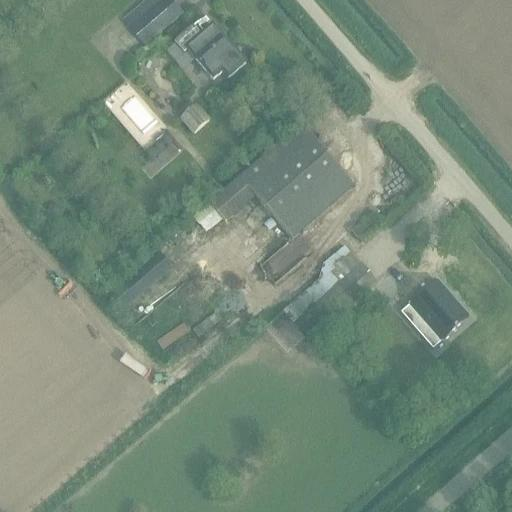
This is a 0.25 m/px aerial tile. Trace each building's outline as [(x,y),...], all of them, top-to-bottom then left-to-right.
[(144,47),(182,14),(170,0),(161,0),(128,29),(144,47)] [(228,80),(245,65),(213,28),(204,35),(196,25),(174,44),(184,55),(187,52),(213,81),(222,73),(228,80)] [(209,122),(195,107),(180,120),(194,135),(209,122)] [(292,240),(354,187),(301,126),(209,207),(225,225),(255,198),(292,240)] [(376,213),(352,234),(359,242),(383,222),(376,213)] [(374,280),(361,265),(345,246),(323,265),(318,281),(282,313),(293,324),(311,309),(324,324),(374,280)] [(122,313),(173,270),(157,251),(107,295),(122,313)] [(438,284),(411,308),(429,328),(421,335),(434,349),(442,341),(443,343),(469,320),(438,284)]
